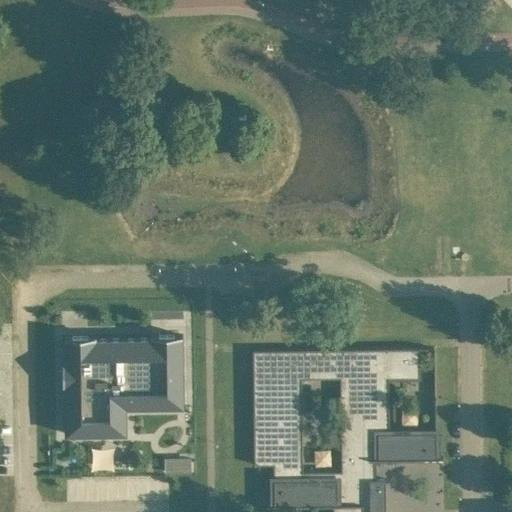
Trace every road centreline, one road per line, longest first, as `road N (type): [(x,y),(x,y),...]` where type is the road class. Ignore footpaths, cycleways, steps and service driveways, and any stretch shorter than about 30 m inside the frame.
road 1 (residential): [(469,286),(389,285),(344,262),(303,260),(257,277),(39,283),(24,319),(28,511)]
road 2 (unknown): [(303,260),(298,19)]
road 3 (residential): [(469,286),(471,511)]
